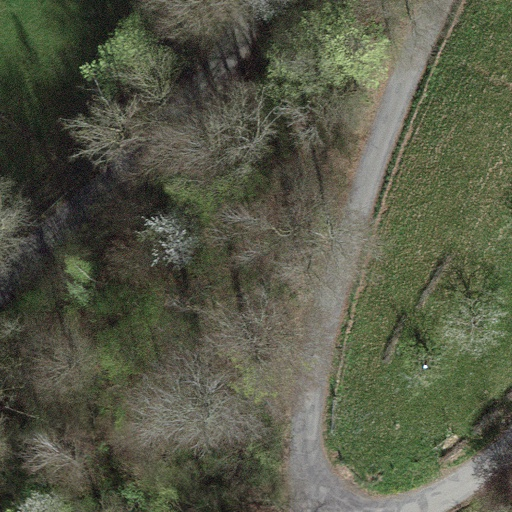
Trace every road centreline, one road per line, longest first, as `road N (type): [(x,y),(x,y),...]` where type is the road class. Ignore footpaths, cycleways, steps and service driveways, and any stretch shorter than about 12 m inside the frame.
road 1 (unclassified): [(442,0),(365,197),(311,418),(305,511)]
road 2 (unclassified): [(0,280),(166,130),(219,67),(258,0)]
road 3 (unclassified): [(511,445),(405,511)]
